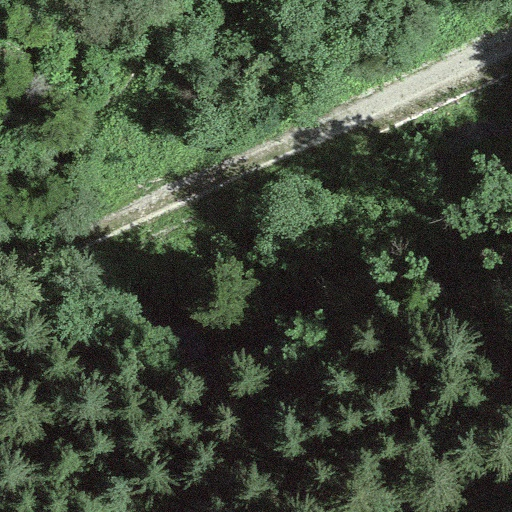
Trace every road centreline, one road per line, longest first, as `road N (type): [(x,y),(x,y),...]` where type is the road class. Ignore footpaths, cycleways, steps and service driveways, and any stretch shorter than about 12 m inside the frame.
road 1 (track): [(511,24),(37,257)]
road 2 (track): [(400,511),(511,459)]
